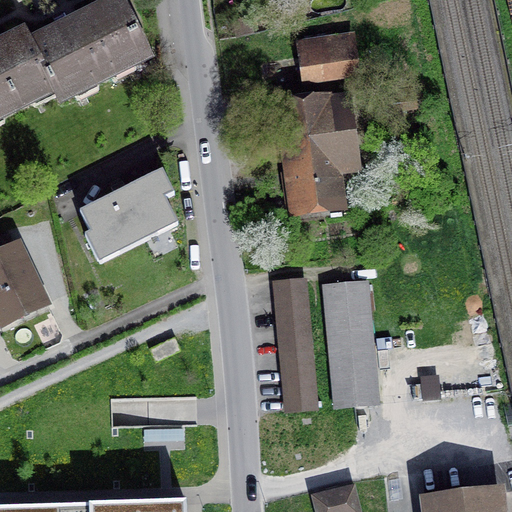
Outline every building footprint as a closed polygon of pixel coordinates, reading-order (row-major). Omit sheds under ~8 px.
[(121,0),(120,0),(31,44),(51,86),(59,103),(76,95),(74,89),(93,79),(96,85),(114,76),(111,71),(130,61),(133,66),(150,58),(121,0)] [(237,38),(250,34),(247,22),(238,24),(235,30),(237,38)] [(32,96),(51,86),(31,44),(26,33),(0,46),(0,115),(2,118),(35,101),(32,96)] [(348,43),(298,50),(302,78),(352,70),(348,43)] [(392,93),(395,111),(422,107),(420,90),(392,93)] [(343,100),(284,108),(295,191),(285,192),(288,213),(337,207),(332,168),(352,166),(343,100)] [(81,214),(92,235),(86,237),(97,259),(175,221),(164,200),(173,195),(163,174),(160,175),(81,214)] [(8,235),(0,238),(0,257),(15,250),(8,235)] [(15,250),(0,257),(0,312),(5,323),(43,305),(16,250),(15,250)] [(304,281),(275,284),(287,413),(317,410),(304,281)] [(366,284),(325,288),(336,409),(377,405),(366,284)] [(174,339),(150,350),(156,363),(180,351),(174,339)] [(358,511),(352,488),(314,498),(317,511),(358,511)] [(426,511),(501,511),(500,494),(426,503),(426,511)]
